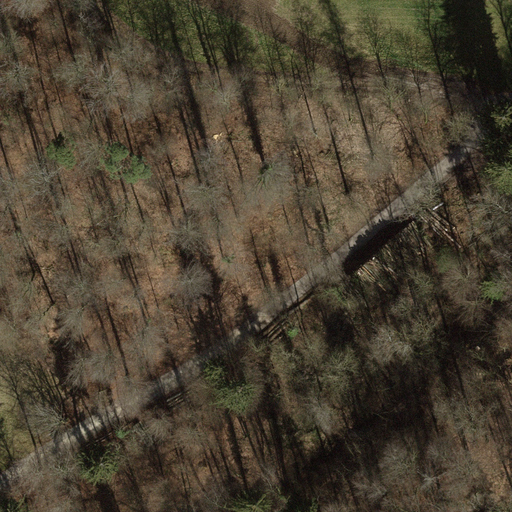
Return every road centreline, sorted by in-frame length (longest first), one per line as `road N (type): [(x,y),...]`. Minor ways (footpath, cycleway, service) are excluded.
road 1 (track): [(511,105),(334,264),(186,373),(0,487)]
road 2 (track): [(502,114),(461,84),(434,78),(235,74),(177,62),(90,0)]
